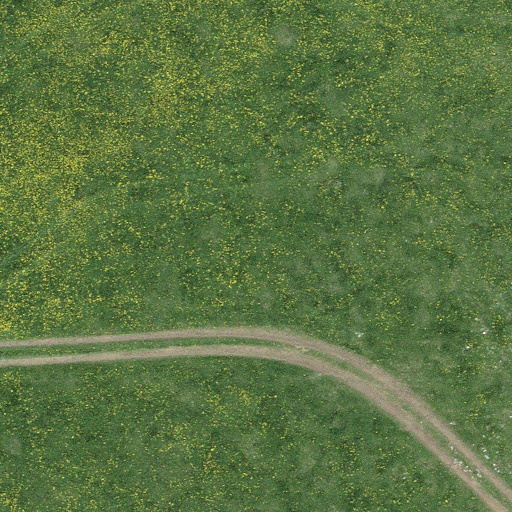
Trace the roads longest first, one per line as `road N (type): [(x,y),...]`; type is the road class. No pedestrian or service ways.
road 1 (track): [(0,351),(241,334),(323,346)]
road 2 (track): [(323,346),(388,378),(511,507)]
road 3 (track): [(323,346),(446,357),(511,344)]
